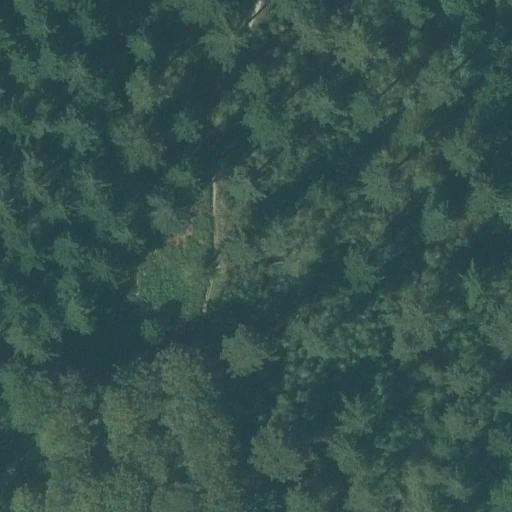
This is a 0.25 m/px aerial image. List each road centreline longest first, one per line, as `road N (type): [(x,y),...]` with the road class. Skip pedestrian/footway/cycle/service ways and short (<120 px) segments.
road 1 (unknown): [(247,0),(209,111),(200,321),(213,419)]
road 2 (track): [(129,0),(161,327)]
